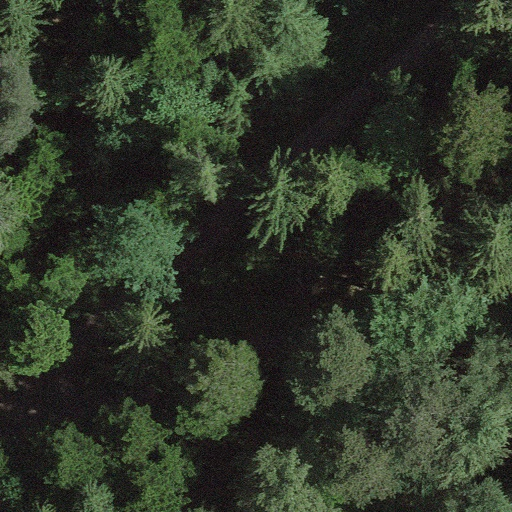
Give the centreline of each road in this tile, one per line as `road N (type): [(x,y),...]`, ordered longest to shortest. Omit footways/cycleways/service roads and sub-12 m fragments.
road 1 (track): [(491,0),(0,400)]
road 2 (track): [(511,305),(344,325),(0,427)]
